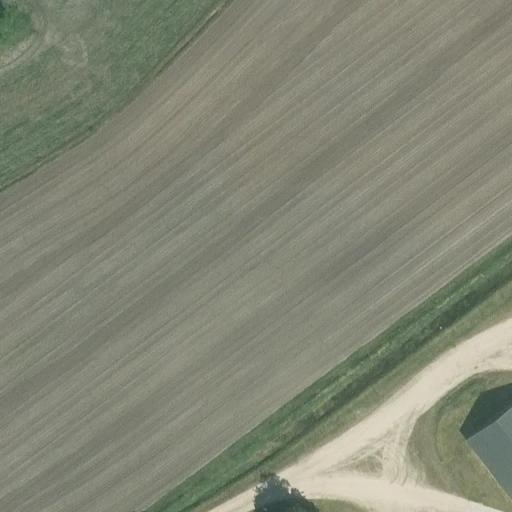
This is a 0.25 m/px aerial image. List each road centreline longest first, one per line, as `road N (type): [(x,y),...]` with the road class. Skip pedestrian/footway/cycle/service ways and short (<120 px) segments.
road 1 (unknown): [(288,481),(382,403),(511,314)]
road 2 (track): [(402,491),(288,481),(223,511)]
